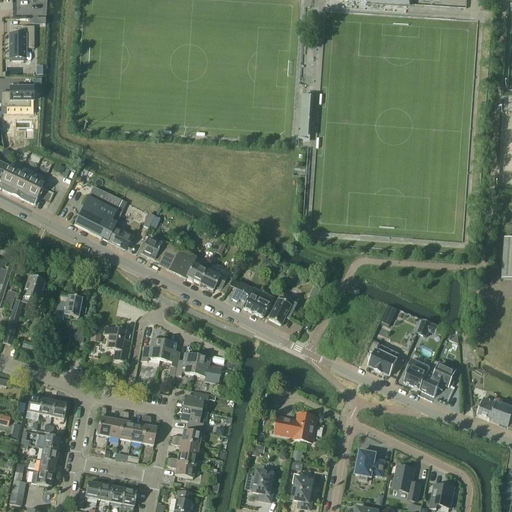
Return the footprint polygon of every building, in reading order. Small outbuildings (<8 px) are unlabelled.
[(33,28),(21,28),(21,36),(9,36),(9,60),(11,60),(11,63),(22,63),(22,60),(25,60),(25,50),(33,50),(33,28)] [(0,94),(0,109),(10,109),(29,109),(29,103),(32,103),(32,96),(32,92),(32,90),(9,90),(9,94),(0,94)] [(312,98),(306,97),(301,97),(298,140),(303,140),(309,141),(312,98)] [(33,206),(42,186),(8,169),(0,184),(0,190),(11,196),(13,195),(18,198),(19,199),(33,206)] [(87,199),(73,227),(100,240),(105,230),(106,231),(115,213),(120,203),(92,188),(87,199)] [(105,230),(100,240),(124,252),(126,249),(131,238),(118,231),(119,229),(119,228),(119,227),(119,226),(116,224),(121,215),(120,215),(116,213),(115,213),(106,231),(105,230)] [(148,230),(153,218),(148,216),(142,227),(148,230)] [(511,280),(511,239),(504,239),(501,280),(511,280)] [(168,273),(179,252),(162,243),(161,246),(148,240),(140,257),(157,265),(156,267),(168,273)] [(179,252),(168,273),(184,281),(192,265),(195,260),(188,256),(192,249),(191,246),(192,245),(185,242),(179,252)] [(0,306),(12,271),(4,269),(6,265),(0,263),(0,306)] [(199,286),(206,272),(192,265),(184,281),(185,281),(186,279),(199,286)] [(206,272),(199,286),(212,293),(214,289),(220,292),(226,278),(220,275),(218,278),(206,272)] [(39,298),(44,283),(29,278),(22,303),(21,304),(23,304),(35,307),(38,298),(39,298)] [(251,314),(261,295),(252,291),(249,297),(235,291),(231,300),(237,303),(238,300),(245,304),(242,310),(251,314)] [(288,320),(297,302),(281,294),(267,321),(280,328),(284,319),(288,320)] [(261,295),(251,314),(262,319),(271,300),(261,295)] [(67,298),(59,296),(54,321),(62,322),(64,317),(77,320),(79,314),(84,315),(86,310),(80,309),(82,300),(67,298)] [(15,301),(2,345),(10,347),(11,343),(23,304),(21,304),(22,303),(15,301)] [(422,322),(417,335),(425,339),(428,333),(435,336),(438,328),(422,322)] [(408,324),(403,335),(412,340),(417,329),(408,324)] [(92,328),(90,342),(98,343),(101,330),(92,328)] [(127,347),(122,346),(124,333),(104,329),(102,336),(107,337),(105,350),(114,351),(112,361),(125,364),(129,343),(128,343),(127,347)] [(77,330),(76,337),(83,338),(84,331),(77,330)] [(159,362),(162,345),(157,344),(157,343),(150,341),(149,349),(143,348),(140,363),(146,364),(147,360),(159,362)] [(34,346),(23,342),(21,348),(32,351),(34,346)] [(178,362),(179,355),(173,353),(175,346),(168,345),(168,346),(162,345),(159,362),(170,364),(170,368),(175,369),(174,377),(175,369),(176,369),(177,362),(178,362)] [(372,350),(364,366),(371,370),(371,371),(379,375),(379,374),(386,377),(394,361),(372,350)] [(193,377),(196,359),(192,359),(192,357),(185,356),(183,364),(178,362),(177,362),(176,369),(175,369),(174,377),(180,378),(181,375),(193,377)] [(196,359),(193,377),(204,379),(204,383),(217,386),(220,371),(207,368),(209,360),(202,359),(201,361),(196,359)] [(411,361),(405,374),(408,375),(403,384),(420,392),(433,366),(432,365),(432,364),(429,369),(411,361)] [(432,365),(433,366),(420,392),(434,398),(438,390),(442,392),(444,386),(448,388),(455,374),(439,366),(433,363),(432,364),(432,365)] [(183,410),(200,413),(203,401),(207,402),(208,396),(193,393),(192,399),(184,398),(183,405),(184,405),(183,410)] [(39,416),(42,401),(29,399),(26,414),(39,416)] [(502,402),(498,400),(495,399),(494,403),(484,399),(481,407),(477,416),(490,421),(489,423),(511,431),(511,409),(500,406),(502,402)] [(51,419),(54,404),(42,401),(39,416),(51,419)] [(54,404),(51,419),(63,421),(66,406),(54,404)] [(107,439),(111,421),(104,420),(105,415),(105,410),(101,409),(96,437),(107,439)] [(198,426),(200,413),(183,410),(182,415),(181,415),(179,422),(187,424),(186,429),(201,432),(202,426),(198,426)] [(119,441),(124,414),(120,413),(118,417),(117,423),(111,421),(107,439),(119,441)] [(130,443),(133,426),(127,424),(128,419),(128,414),(124,414),(119,441),(130,443)] [(310,419),(311,417),(309,416),(307,416),(306,416),(304,416),(304,417),(298,416),(297,423),(278,420),(275,435),(294,438),(294,441),(311,444),(312,436),(314,436),(315,429),(314,429),(316,420),(310,419)] [(0,417),(0,426),(7,428),(9,420),(0,417)] [(141,445),(146,418),(142,417),(141,421),(140,427),(133,426),(130,443),(141,445)] [(146,418),(141,445),(152,448),(156,430),(149,429),(150,423),(150,419),(146,418)] [(215,431),(214,436),(222,437),(223,430),(219,429),(215,431)] [(171,442),(198,447),(200,435),(183,432),(181,439),(176,438),(171,438),(171,442)] [(41,449),(57,452),(60,440),(44,437),(41,449)] [(196,458),(198,447),(171,442),(170,445),(174,447),(180,448),(178,455),(196,458)] [(55,464),(57,452),(41,449),(39,461),(55,464)] [(374,461),(375,456),(359,453),(358,460),(357,460),(355,466),(357,466),(355,476),(358,477),(358,481),(366,483),(367,478),(371,479),(371,476),(381,478),(384,463),(374,461)] [(294,454),(292,461),(300,462),(301,455),(294,454)] [(194,469),(196,458),(178,455),(177,461),(172,460),(167,460),(166,464),(194,469)] [(52,477),(55,464),(39,461),(37,474),(52,477)] [(192,481),(194,469),(166,464),(166,468),(170,470),(175,471),(174,477),(192,481)] [(416,503),(420,486),(411,485),(414,471),(397,468),(392,491),(409,494),(408,501),(416,503)] [(268,475),(265,471),(261,470),(257,473),(252,494),(262,496),(261,502),(271,504),(273,490),(271,490),(273,476),(268,475)] [(52,477),(37,474),(32,473),(30,485),(35,486),(50,489),(52,477)] [(310,511),(313,498),(310,497),(313,483),(307,482),(308,478),(294,476),(292,485),(295,486),(292,502),(301,504),(300,510),(310,511)] [(12,488),(24,490),(25,484),(13,482),(12,488)] [(96,501),(99,486),(87,484),(84,499),(96,501)] [(108,504),(111,489),(99,486),(96,501),(108,504)] [(450,510),(454,490),(434,486),(429,510),(436,511),(437,507),(450,510)] [(12,488),(11,494),(23,496),(24,490),(12,488)] [(120,506),(123,491),(111,489),(108,504),(120,506)] [(133,509),(136,494),(123,491),(120,506),(133,509)] [(190,504),(192,496),(177,493),(175,501),(190,504)] [(21,502),(23,496),(11,494),(9,500),(21,502)] [(20,508),(21,502),(9,500),(8,506),(20,508)] [(188,511),(190,504),(175,501),(173,511),(188,511)]
